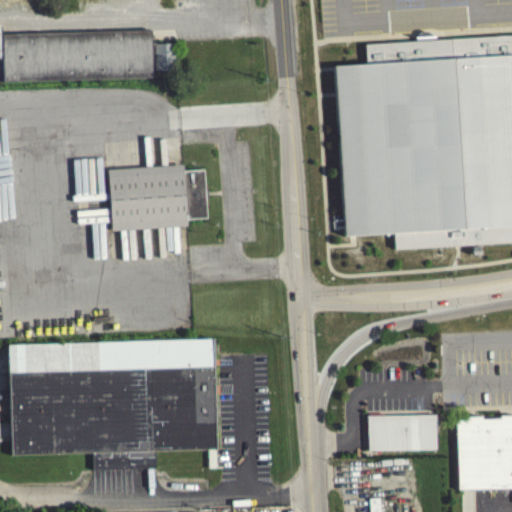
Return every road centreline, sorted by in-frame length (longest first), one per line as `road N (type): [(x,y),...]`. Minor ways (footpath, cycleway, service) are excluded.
road 1 (tertiary): [(309,452),(274,0)]
road 2 (tertiary): [(309,452),(322,389),(354,341),(382,326),(497,299)]
road 3 (tertiary): [(511,272),(298,290)]
road 4 (tertiary): [(299,303),(497,299)]
